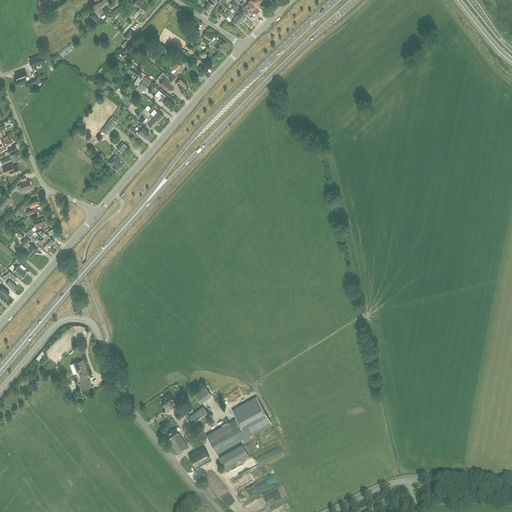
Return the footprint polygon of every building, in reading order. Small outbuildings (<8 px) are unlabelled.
[(50,6),(51,0),(43,0),(43,1),(39,0),(38,0),(37,7),(37,9),(40,10),(41,9),(44,10),(46,5),(50,6)] [(102,8),(109,3),(107,0),(104,0),(99,4),(98,3),(94,6),(101,15),(105,11),(102,8)] [(142,14),(148,7),(140,0),(136,0),(132,5),(137,9),(135,11),(139,14),(140,12),(142,14)] [(209,12),(217,0),(216,0),(206,0),(207,0),(208,1),(204,8),(209,12)] [(248,13),(252,10),(241,0),(237,0),(239,2),(242,4),(241,6),(243,7),(248,13)] [(241,0),(252,10),(255,6),(249,1),(248,2),(245,0),(241,0)] [(242,22),(245,17),(237,9),(239,7),(233,1),(231,4),(234,7),(233,9),(235,11),(233,13),(242,22)] [(120,12),(117,9),(111,15),(114,18),(120,12)] [(126,18),(131,12),(128,9),(123,15),(126,18)] [(242,22),(233,13),(229,10),(225,14),(223,12),(221,14),(226,19),(228,16),(232,19),(231,20),(238,26),(242,22)] [(95,23),(100,20),(94,13),(90,16),(95,23)] [(121,14),(116,19),(127,29),(131,24),(121,14)] [(129,42),(136,34),(131,29),(124,37),(129,42)] [(220,50),(226,44),(220,38),(217,42),(215,39),(216,38),(206,32),(205,32),(203,36),(211,41),(209,43),(213,47),(214,46),(218,49),(219,48),(220,50)] [(182,57),(190,62),(192,59),(194,56),(186,51),(184,54),(182,57)] [(29,59),(32,67),(45,62),(42,54),(29,59)] [(15,74),(16,77),(14,78),(16,85),(27,81),(25,77),(27,76),(25,70),(19,72),(15,74)] [(181,78),(181,77),(179,75),(177,74),(176,76),(173,74),(169,70),(166,74),(171,78),(174,81),(175,80),(177,82),(176,83),(182,88),(187,83),(181,78)] [(166,90),(171,85),(169,83),(172,80),(162,73),(159,77),(163,80),(160,84),(166,90)] [(143,79),(139,76),(134,83),(138,86),(144,90),(149,82),(143,78),(143,79)] [(173,106),(175,103),(168,98),(162,93),(156,99),(160,102),(161,101),(163,103),(164,103),(170,108),(171,108),(172,108),(173,106)] [(131,106),(133,103),(125,96),(123,99),(131,106)] [(154,116),(141,106),(139,109),(145,114),(154,121),(155,121),(158,123),(164,116),(158,111),(154,116)] [(154,121),(145,114),(139,109),(137,111),(144,117),(145,116),(148,119),(145,122),(147,123),(153,128),(158,123),(155,121),(154,121)] [(107,135),(117,122),(111,118),(108,121),(102,130),(107,135)] [(143,127),(139,124),(137,127),(141,129),(138,132),(145,138),(149,133),(143,127)] [(134,134),(137,131),(131,126),(128,129),(134,134)] [(0,138),(2,138),(4,145),(13,141),(10,133),(5,136),(3,132),(0,133),(0,138)] [(116,148),(119,150),(122,153),(128,147),(124,144),(122,142),(116,148)] [(11,157),(0,161),(0,165),(12,161),(20,158),(17,152),(10,155),(11,157)] [(116,172),(124,164),(115,155),(107,164),(116,172)] [(12,163),(7,165),(2,167),(5,174),(10,172),(12,176),(21,172),(17,165),(13,166),(12,163)] [(23,191),(32,188),(29,179),(20,183),(21,185),(19,186),(18,187),(19,190),(20,190),(22,189),(23,191)] [(0,209),(0,210),(10,198),(6,195),(0,202),(0,209)] [(39,202),(38,202),(37,199),(30,202),(29,200),(26,202),(23,205),(24,208),(31,205),(32,208),(39,205),(39,204),(39,203),(39,202)] [(44,219),(44,218),(37,221),(37,222),(34,223),(37,229),(43,227),(44,228),(47,227),(47,226),(45,219),(44,219)] [(22,238),(25,234),(20,229),(16,233),(22,238)] [(29,237),(34,232),(30,229),(26,233),(29,237)] [(51,245),(54,241),(46,233),(44,231),(44,229),(37,232),(44,238),(43,239),(51,245)] [(30,246),(28,244),(31,241),(27,237),(21,243),(28,249),(25,252),(31,258),(38,250),(32,244),(30,246)] [(51,245),(43,239),(41,241),(40,240),(37,242),(42,247),(43,246),(47,249),(51,245)] [(21,279),(26,273),(18,266),(13,272),(21,279)] [(10,279),(5,275),(2,279),(7,283),(6,284),(12,289),(16,284),(10,279)] [(0,293),(5,298),(9,292),(3,287),(2,289),(0,287),(0,293)] [(88,377),(81,360),(73,364),(77,372),(78,372),(82,379),(80,380),(82,383),(79,384),(81,390),(91,387),(87,377),(88,377)] [(202,402),(214,395),(211,390),(199,397),(202,402)] [(176,404),(174,400),(169,394),(161,400),(163,402),(162,403),(163,405),(165,405),(166,406),(168,404),(171,408),(176,404)] [(206,435),(216,454),(246,437),(272,424),(256,396),(232,410),(236,418),(230,422),(206,435)] [(178,419),(192,410),(187,404),(181,409),(179,406),(174,409),(176,412),(174,413),(178,419)] [(194,429),(210,417),(203,407),(187,419),(194,429)] [(188,446),(176,428),(165,436),(168,441),(169,441),(177,453),(188,446)] [(225,468),(248,455),(242,445),(219,457),(225,468)] [(195,467),(210,458),(203,447),(188,455),(195,467)] [(267,468),(252,477),(254,482),(260,478),(258,475),(265,471),(266,474),(269,472),(267,468)] [(272,480),(244,494),(247,499),(275,485),(272,480)]
